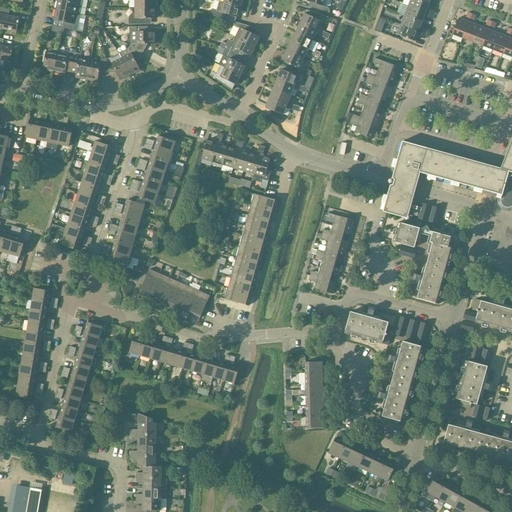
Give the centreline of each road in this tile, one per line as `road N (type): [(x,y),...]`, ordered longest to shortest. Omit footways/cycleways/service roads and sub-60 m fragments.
road 1 (residential): [(120,511),(119,472),(110,463),(37,443),(68,307)]
road 2 (residential): [(336,330),(211,341),(88,304)]
road 3 (residential): [(336,330),(333,354),(355,363),(352,414),(416,454)]
road 4 (residential): [(88,266),(138,121)]
road 5 (residential): [(396,129),(492,155),(511,111)]
road 6 (residential): [(416,454),(452,319)]
road 7 (residential): [(239,116),(276,30),(254,21),(260,0)]
road 8 (residential): [(474,264),(475,211),(413,186)]
